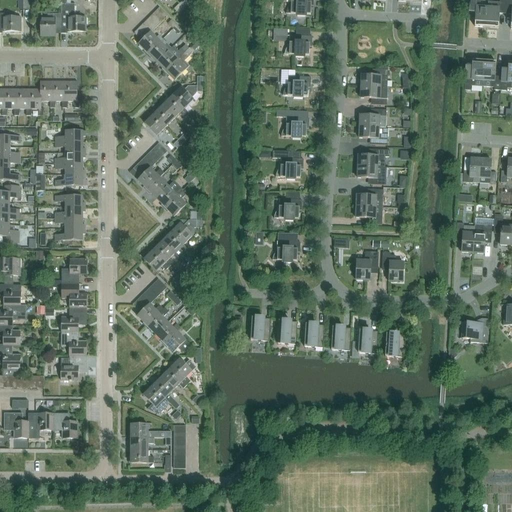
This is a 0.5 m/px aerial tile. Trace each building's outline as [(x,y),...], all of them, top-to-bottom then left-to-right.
[(29,0),(18,0),(18,10),(30,10),(29,0)] [(185,0),(182,0),(178,5),(182,9),(188,3),(185,0)] [(290,0),(291,5),(289,7),(288,9),(287,11),(287,13),(286,13),(286,14),(297,14),(297,17),(305,17),(305,15),(311,15),(311,6),(313,6),(313,0),(290,0)] [(486,28),(487,8),(479,7),(478,1),(476,1),(476,0),(469,0),(469,12),(475,12),(474,27),(486,28)] [(487,8),(486,28),(498,28),(499,14),(505,14),(506,1),(500,0),(499,3),(488,2),(487,8)] [(265,14),(273,14),(273,3),(266,3),(265,14)] [(74,4),(60,4),(60,14),(60,34),(66,34),(66,32),(85,32),(85,18),(73,18),(73,5),(74,5),(74,4)] [(182,9),(178,5),(173,10),(177,13),(182,9)] [(159,8),(155,12),(163,20),(167,16),(159,8)] [(155,12),(151,16),(159,24),(163,20),(155,12)] [(0,13),(0,33),(1,34),(1,32),(20,32),(20,18),(9,18),(9,14),(0,13)] [(54,34),(60,34),(60,14),(47,14),(47,18),(40,18),(40,37),(54,37),(54,34)] [(151,16),(146,20),(155,28),(159,24),(151,16)] [(150,33),(151,33),(155,28),(146,20),(142,24),(150,33)] [(168,24),(173,29),(177,26),(171,20),(168,24)] [(142,24),(138,29),(146,37),(150,33),(142,24)] [(177,26),(173,29),(178,34),(181,31),(177,26)] [(142,41),(146,37),(138,29),(134,33),(142,41)] [(147,54),(162,40),(158,36),(156,38),(151,33),(150,33),(146,37),(142,41),(138,45),(147,54)] [(191,36),(187,40),(193,45),(196,41),(191,36)] [(295,55),(295,58),(303,58),(304,56),(309,56),(309,47),(312,47),(312,37),(290,36),(289,46),(288,48),(287,50),(286,52),(285,54),(284,54),(284,55),(295,55)] [(162,40),(147,54),(157,63),(169,51),(163,46),(166,44),(162,40)] [(197,42),(192,48),(195,51),(201,45),(197,42)] [(173,47),(169,51),(157,63),(165,72),(185,53),(189,49),(186,45),(178,52),(173,47)] [(185,53),(165,72),(174,81),(189,66),(185,61),(190,56),(189,56),(193,52),(189,49),(185,53)] [(471,86),(482,87),(484,61),(472,61),(471,71),(465,71),(464,91),(470,91),(471,86)] [(494,91),(500,91),(501,77),(495,77),(496,62),(484,61),(482,87),(494,88),(494,91)] [(507,78),(501,77),(500,91),(507,91),(507,89),(511,89),(511,63),(508,63),(507,78)] [(360,87),(361,88),(387,88),(388,71),(375,70),(375,76),(361,76),(361,87),(360,87)] [(171,97),(184,110),(193,101),(191,99),(197,92),(202,92),(203,77),(197,77),(196,87),(188,87),(183,91),(180,88),(171,97)] [(310,88),(310,78),(288,77),(288,87),(286,89),(285,91),(284,93),(284,95),(282,95),(282,96),(294,96),(294,98),(302,99),(302,97),(307,97),(308,88),(310,88)] [(55,102),(51,102),(52,81),(39,81),(39,89),(39,102),(40,102),(49,102),(49,108),(53,108),(55,102)] [(67,102),(64,101),(64,81),(52,81),(51,102),(55,102),(61,102),(61,108),(65,108),(67,102)] [(64,81),(64,101),(67,102),(73,102),(73,108),(77,108),(79,102),(76,102),(76,81),(64,81)] [(386,106),(387,88),(361,88),(360,99),(374,99),(374,105),(386,106)] [(19,109),(16,109),(16,89),(4,89),(4,110),(7,109),(13,109),(13,116),(17,116),(19,109)] [(31,109),(28,109),(28,89),(16,89),(16,109),(19,109),(26,109),(26,116),(29,116),(31,109)] [(28,89),(28,109),(31,109),(37,109),(37,116),(41,116),(43,109),(40,109),(40,102),(39,102),(39,89),(28,89)] [(188,114),(184,110),(171,97),(162,106),(175,119),(179,114),(183,119),(188,114)] [(175,119),(162,106),(153,115),(166,128),(175,119)] [(359,127),(379,128),(385,128),(386,110),(374,110),(373,116),(360,116),(359,127),(358,127),(359,127)] [(286,118),(286,128),(285,130),(283,134),(282,136),(281,136),(281,137),(292,137),(292,139),(300,140),(300,138),(306,138),(306,129),(309,129),(308,129),(309,119),(297,118),(297,112),(276,111),(276,118),(286,118)] [(166,128),(153,115),(144,124),(157,136),(166,128)] [(198,124),(193,130),(197,134),(202,128),(198,124)] [(388,128),(385,128),(379,128),(359,127),(359,138),(372,139),(372,145),(387,146),(388,128)] [(55,138),(55,143),(82,143),(82,137),(85,137),(85,132),(64,132),(64,138),(55,138)] [(182,144),(187,139),(183,135),(178,140),(182,144)] [(0,148),(10,148),(10,142),(19,143),(19,137),(0,137),(0,148)] [(178,140),(173,145),(177,149),(182,144),(178,140)] [(82,143),(55,143),(55,148),(64,148),(64,154),(85,154),(85,149),(82,149),(82,143)] [(162,156),(167,151),(158,143),(154,147),(162,156)] [(154,147),(150,151),(158,160),(162,156),(154,147)] [(0,159),(19,159),(19,154),(9,154),(10,148),(0,148),(0,159)] [(357,167),(358,167),(386,169),(389,169),(389,168),(384,168),(385,157),(389,158),(390,151),(372,150),(372,156),(358,156),(358,167),(357,167)] [(150,151),(145,156),(153,165),(158,160),(150,151)] [(272,151),(272,159),(281,159),(280,169),(279,171),(278,173),(277,175),(277,177),(275,177),(275,178),(286,178),(286,180),(295,181),(295,178),(300,179),(300,170),(303,170),(303,160),(291,159),(291,152),(272,151)] [(85,154),(64,154),(57,154),(57,159),(55,159),(55,165),(82,165),(82,158),(85,158),(85,154)] [(145,156),(141,160),(149,169),(153,165),(145,156)] [(172,165),(176,161),(171,156),(167,160),(172,165)] [(481,159),(479,184),(495,185),(496,173),(490,173),(491,160),(489,160),(489,158),(483,158),(483,160),(481,159)] [(0,169),(9,170),(9,164),(19,164),(19,159),(0,159),(0,169)] [(464,171),(463,183),(479,184),(481,159),(470,159),(469,171),(464,171)] [(511,178),(511,159),(508,159),(507,172),(501,171),(500,183),(506,184),(507,178),(511,178)] [(145,173),(149,169),(141,160),(137,165),(145,173)] [(178,170),(181,166),(176,161),(172,165),(178,170)] [(82,165),(55,165),(55,170),(64,170),(64,176),(84,176),(84,171),(82,171),(82,165)] [(137,165),(133,169),(141,177),(145,173),(137,165)] [(386,169),(358,167),(357,178),(371,179),(371,185),(386,186),(386,169)] [(9,176),(9,170),(0,169),(0,180),(19,181),(19,176),(9,176)] [(159,169),(154,174),(149,169),(145,173),(141,177),(137,181),(147,191),(159,178),(163,174),(159,169)] [(190,172),(187,176),(192,181),(196,178),(190,172)] [(84,176),(64,176),(64,181),(55,181),(55,187),(81,187),(82,180),(84,180),(84,176)] [(155,199),(168,187),(159,178),(147,191),(155,199)] [(45,181),(36,181),(36,192),(43,192),(45,192),(45,181)] [(0,204),(9,204),(9,199),(19,199),(19,187),(4,187),(4,194),(0,193),(0,204)] [(172,192),(168,187),(155,199),(164,208),(176,196),(181,191),(177,187),(172,192)] [(355,207),(356,207),(382,208),(383,190),(370,190),(370,196),(356,196),(356,207),(355,207)] [(185,195),(181,191),(176,196),(164,208),(173,217),(186,205),(181,200),(185,195)] [(64,202),(64,208),(85,208),(85,204),(81,204),(81,197),(55,197),(55,202),(64,202)] [(302,201),(279,200),(279,210),(277,212),(276,214),(275,216),(275,218),(274,218),(274,219),(285,219),(285,221),(293,222),(293,219),(299,220),(299,211),(301,211),(302,210),(301,210),(302,201)] [(0,215),(18,216),(18,210),(9,210),(9,204),(0,204),(0,215)] [(356,207),(356,218),(369,219),(369,225),(382,226),(382,208),(356,207)] [(85,208),(64,208),(64,214),(55,214),(55,219),(81,219),(81,212),(85,212),(85,208)] [(18,221),(18,216),(0,215),(0,226),(9,227),(9,220),(18,221)] [(511,246),(511,233),(511,226),(502,226),(502,217),(494,216),(493,231),(501,232),(500,245),(511,246),(511,247),(511,246)] [(81,219),(55,219),(55,224),(64,224),(64,230),(84,230),(84,226),(81,226),(81,219)] [(182,227),(180,224),(171,233),(183,245),(192,236),(193,235),(193,229),(201,229),(201,221),(195,221),(188,221),(182,227)] [(473,254),(474,234),(474,227),(463,226),(464,224),(457,224),(456,239),(462,239),(461,253),(472,254),(473,254)] [(474,227),(474,234),(473,254),(484,254),(485,241),(491,241),(492,226),(474,225),(474,227)] [(9,232),(9,227),(0,226),(0,237),(3,238),(3,244),(18,244),(18,232),(9,232)] [(84,230),(64,230),(64,236),(55,235),(55,241),(81,241),(81,234),(84,234),(84,230)] [(183,245),(171,233),(162,242),(174,254),(183,245)] [(274,258),(273,260),(272,260),(272,261),(283,261),(283,263),(291,264),(291,261),(297,262),(297,253),(300,253),(300,252),(300,243),(296,242),(296,235),(278,234),(278,242),(277,242),(277,252),(276,254),(274,256),(274,258)] [(170,259),(174,254),(162,242),(153,251),(165,264),(165,263),(169,267),(173,263),(170,259)] [(169,267),(165,263),(165,264),(153,251),(143,260),(156,273),(161,267),(165,271),(169,267)] [(44,252),(36,252),(36,261),(44,261),(44,252)] [(378,268),(378,253),(365,252),(365,261),(356,261),(356,281),(370,281),(370,268),(378,268)] [(389,268),(389,282),(403,283),(403,263),(395,263),(395,256),(390,256),(390,253),(382,253),(382,268),(389,268)] [(0,273),(3,274),(3,286),(13,286),(13,278),(19,278),(19,260),(0,260),(0,273)] [(201,264),(198,260),(192,265),(196,269),(201,264)] [(45,281),(45,284),(52,284),(60,284),(78,284),(78,276),(86,276),(86,261),(69,261),(69,271),(60,270),(60,281),(45,281)] [(177,276),(181,280),(186,275),(182,271),(177,276)] [(181,280),(177,276),(172,281),(176,285),(181,280)] [(157,280),(153,284),(161,293),(165,289),(157,280)] [(78,295),(78,284),(60,284),(60,300),(69,300),(68,309),(86,309),(86,295),(78,295)] [(157,297),(161,293),(153,284),(148,289),(157,297)] [(3,307),(20,307),(21,287),(13,286),(3,286),(0,286),(0,296),(3,297),(3,307)] [(148,289),(144,293),(153,302),(157,297),(148,289)] [(166,296),(171,301),(175,297),(170,292),(166,296)] [(140,297),(148,306),(149,305),(153,302),(144,293),(140,297)] [(144,310),(148,306),(140,297),(136,301),(144,310)] [(175,297),(171,301),(177,306),(181,302),(175,297)] [(136,301),(132,305),(140,314),(144,310),(136,301)] [(136,318),(146,327),(158,315),(158,314),(163,309),(160,307),(158,307),(154,311),(149,305),(148,306),(144,310),(140,314),(136,318)] [(511,305),(499,305),(499,306),(506,306),(506,314),(505,314),(504,325),(503,325),(503,326),(511,326),(511,305)] [(26,307),(20,307),(3,307),(3,313),(0,313),(0,326),(12,327),(12,321),(26,322),(26,307)] [(196,313),(190,308),(186,312),(191,317),(196,313)] [(86,309),(68,309),(68,319),(60,319),(60,333),(78,333),(78,324),(86,324),(86,309)] [(158,314),(158,315),(146,327),(154,336),(167,324),(162,319),(168,313),(163,309),(158,314)] [(252,318),(250,341),(269,342),(270,319),(270,321),(264,320),(264,319),(252,318)] [(488,344),(489,328),(489,320),(482,319),(478,322),(478,324),(472,324),(472,323),(471,323),(471,324),(459,323),(459,324),(463,324),(462,338),(458,338),(458,339),(470,340),(470,344),(471,344),(471,343),(488,344)] [(279,321),(277,344),(296,345),(297,322),(296,324),(290,323),(291,322),(279,321)] [(163,345),(176,333),(180,329),(176,325),(172,329),(167,324),(154,336),(163,345)] [(317,325),(305,324),(304,347),(323,348),(324,325),(323,325),(323,327),(317,327),(317,325)] [(12,327),(0,326),(0,332),(3,333),(3,346),(2,347),(12,347),(20,347),(20,333),(12,333),(12,327)] [(344,328),(332,327),(331,350),(350,352),(351,329),(350,329),(350,330),(344,330),(344,328)] [(359,331),(358,354),(376,355),(378,332),(377,332),(377,333),(371,333),(371,331),(359,331)] [(78,333),(60,333),(60,347),(68,347),(68,356),(86,357),(86,343),(78,343),(78,333)] [(182,353),(184,353),(190,347),(176,333),(163,345),(172,354),(177,349),(182,353)] [(398,336),(398,335),(386,334),(385,357),(403,358),(405,335),(404,335),(404,337),(398,336)] [(4,377),(11,377),(17,377),(20,377),(20,357),(12,357),(12,347),(2,347),(3,346),(0,346),(0,364),(3,365),(3,377),(4,377)] [(449,349),(448,362),(450,363),(457,356),(451,350),(449,349)] [(64,360),(64,367),(60,367),(60,381),(78,381),(78,371),(86,371),(86,357),(68,356),(68,360),(64,360)] [(184,366),(179,360),(170,369),(186,386),(190,383),(185,378),(195,369),(188,361),(184,366)] [(186,386),(170,369),(161,378),(173,390),(178,385),(183,390),(186,386)] [(168,395),(173,390),(161,378),(152,387),(169,404),(176,410),(180,407),(168,395)] [(169,404),(152,387),(143,396),(152,405),(147,410),(158,415),(169,404)] [(201,400),(197,396),(192,401),(195,405),(201,400)] [(175,421),(181,415),(177,411),(172,417),(175,421)] [(28,422),(22,422),(22,414),(4,414),(3,431),(13,432),(13,439),(28,439),(28,422)] [(28,422),(28,439),(39,439),(39,432),(52,432),(53,414),(28,414),(28,422)] [(53,414),(52,432),(61,432),(61,440),(77,440),(77,422),(67,422),(67,415),(53,414)] [(130,426),(130,438),(154,439),(164,439),(171,439),(171,432),(148,433),(148,426),(130,426)] [(154,439),(130,438),(130,451),(147,451),(147,445),(154,445),(154,439)] [(147,451),(130,451),(130,464),(153,464),(153,458),(148,458),(147,451)]
